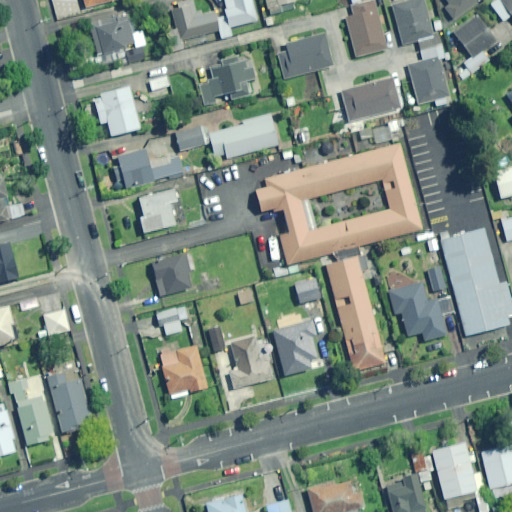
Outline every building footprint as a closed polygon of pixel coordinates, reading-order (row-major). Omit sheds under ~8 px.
[(83,0),(86,10),(116,0),(83,0)] [(217,19),(220,32),(222,40),(232,37),(230,29),(257,22),(251,0),(220,0),(223,10),(225,17),(217,19)] [(295,4),(294,0),(265,0),(269,16),(282,13),(280,7),(295,4)] [(419,53),(441,47),(434,23),(430,24),(424,0),(417,0),(391,7),(402,47),(417,43),(419,53)] [(445,0),(448,4),(443,8),(452,21),(481,0),(445,0)] [(511,0),(499,0),(491,7),(504,24),(511,18),(511,19),(511,0)] [(349,8),(351,16),(345,17),(355,60),(388,52),(381,22),(376,2),(349,8)] [(220,32),(217,19),(215,13),(192,19),(189,7),(180,10),(171,12),(176,30),(166,33),(172,53),(200,45),(198,38),(218,32),(218,33),(220,32)] [(123,63),(120,50),(134,46),(135,51),(146,48),(142,33),(132,35),(127,14),(89,24),(101,69),(123,63)] [(489,62),(481,52),(496,42),(479,18),(455,35),(471,59),(462,65),(469,76),(489,62)] [(287,53),(278,56),(284,80),(331,67),(322,33),(284,43),(287,53)] [(441,47),(419,53),(421,61),(407,64),(419,108),(433,104),(434,108),(450,104),(438,58),(443,56),(441,47)] [(248,67),(246,59),(240,61),(239,57),(219,62),(220,68),(212,70),(215,80),(198,84),(204,109),(216,105),(215,99),(249,91),(247,82),(256,80),(252,66),(248,67)] [(168,88),(166,79),(148,82),(150,92),(168,88)] [(339,94),(348,125),(400,110),(391,79),(339,94)] [(140,130),(128,89),(100,97),(101,99),(94,101),(100,125),(107,124),(111,138),(140,130)] [(279,147),(271,117),(240,125),(241,127),(209,135),(215,158),(225,155),(226,160),(279,147)] [(400,122),(387,125),(390,136),(402,133),(400,122)] [(205,148),(200,128),(175,134),(179,153),(205,148)] [(373,139),(370,129),(359,132),(361,142),(373,139)] [(287,267),(424,230),(401,143),(267,179),(269,187),(256,191),(262,212),(281,207),(288,233),(278,236),(287,267)] [(319,148),(307,150),(310,164),(321,161),(319,148)] [(151,166),(147,149),(117,156),(125,190),(154,183),(183,176),(179,159),(151,166)] [(511,168),(494,173),(500,200),(511,197),(511,168)] [(0,223),(24,217),(20,203),(10,206),(8,198),(1,173),(0,173),(0,223)] [(175,227),(169,204),(177,202),(174,191),(155,196),(139,200),(144,218),(139,219),(143,235),(175,227)] [(511,217),(501,220),(506,243),(511,241),(511,217)] [(441,238),(464,337),(508,327),(506,319),(511,317),(511,308),(507,286),(498,288),(484,228),(441,238)] [(436,240),(426,242),(430,257),(440,254),(436,240)] [(16,269),(10,245),(0,247),(0,284),(12,281),(9,271),(16,269)] [(148,264),(158,298),(191,288),(188,277),(191,276),(184,253),(148,264)] [(446,290),(440,266),(426,270),(433,294),(446,290)] [(316,280),(295,285),(300,306),(321,300),(316,280)] [(423,343),(447,337),(441,316),(454,313),(450,297),(429,303),(424,283),(388,292),(395,316),(400,314),(407,338),(421,335),(423,343)] [(251,289),(238,293),(242,305),(255,301),(251,289)] [(0,346),(18,342),(8,308),(0,309),(0,346)] [(184,308),(153,316),(157,331),(162,329),(164,338),(181,333),(178,322),(187,320),(184,308)] [(65,312),(44,317),(48,337),(69,333),(65,312)] [(283,378),(311,372),(308,361),(317,360),(312,340),(317,339),(313,322),(273,331),(283,378)] [(221,330),(204,334),(208,354),(225,350),(221,330)] [(231,344),(237,370),(229,372),(234,390),(273,381),(269,363),(261,364),(255,339),(231,344)] [(196,345),(159,354),(170,400),(207,391),(196,345)] [(68,383),(65,371),(47,376),(61,435),(76,431),(75,429),(93,424),(81,379),(68,383)] [(42,399),(32,401),(27,379),(7,384),(10,397),(13,396),(16,405),(26,447),(53,440),(42,399)] [(0,406),(0,457),(16,453),(3,405),(0,406)] [(432,452),(443,500),(474,494),(477,511),(487,511),(479,475),(473,476),(466,445),(432,452)] [(511,446),(481,453),(491,501),(511,496),(511,446)] [(426,511),(420,484),(431,481),(429,472),(433,471),(429,456),(411,461),(414,476),(402,479),(403,483),(386,488),(392,511),(426,511)] [(362,511),(364,511),(360,492),(352,494),(350,483),(308,491),(312,511),(362,511)] [(246,511),(242,496),(205,506),(206,511),(246,511)] [(290,511),(288,502),(265,509),(266,511),(290,511)]
